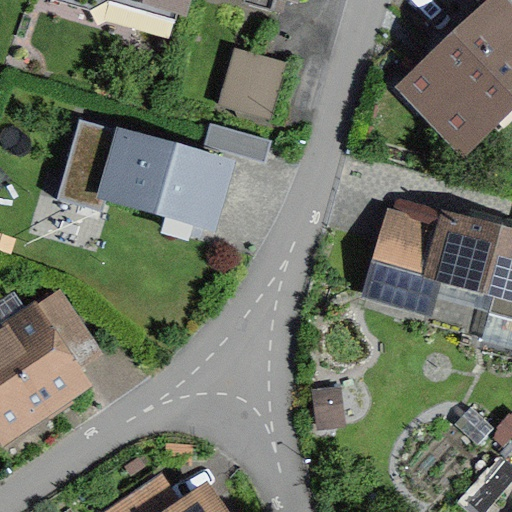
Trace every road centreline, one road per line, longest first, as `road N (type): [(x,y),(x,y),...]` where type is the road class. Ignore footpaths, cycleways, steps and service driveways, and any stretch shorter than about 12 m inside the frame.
road 1 (residential): [(368,0),(304,212),(274,274),(228,338)]
road 2 (residential): [(228,338),(111,432),(0,506)]
road 3 (residential): [(228,338),(294,511)]
